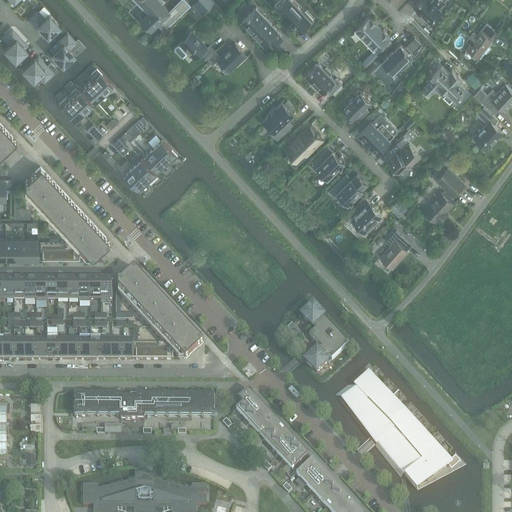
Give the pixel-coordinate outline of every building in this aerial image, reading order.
[(158,0),(134,0),(140,6),(146,0),(154,8),(142,19),(151,29),(157,23),(161,27),(171,16),(168,13),(169,11),(158,0)] [(210,0),(198,0),(193,5),(202,14),(213,3),(210,0)] [(293,24),(300,31),(304,26),(306,28),(313,20),(305,11),(304,13),(291,0),(283,0),(282,0),(277,0),(274,4),(285,15),(282,18),(290,26),(293,24)] [(418,0),(414,4),(417,7),(416,7),(421,12),(422,12),(429,20),(431,19),(432,20),(436,16),(435,15),(440,9),(438,7),(445,0),(418,0)] [(20,5),(16,9),(21,15),(25,10),(20,5)] [(277,31),(278,30),(256,7),(242,20),(264,44),(268,40),(274,45),(283,37),(277,31)] [(37,12),(29,20),(41,33),(44,31),(48,35),(59,25),(48,14),(43,18),(37,12)] [(369,15),(356,28),(377,49),(381,45),(385,49),(392,42),(388,38),(390,36),(389,35),(389,34),(384,28),(383,29),(376,23),(377,22),(371,16),(369,15)] [(468,58),(470,58),(472,57),(474,54),(478,57),(497,32),(486,24),(478,35),(473,31),(466,41),(470,44),(467,49),(465,52),(465,54),(465,56),(466,57),(468,58)] [(9,44),(4,48),(15,60),(26,49),(22,45),(25,43),(12,29),(3,37),(9,44)] [(174,48),(174,50),(181,58),(184,58),(187,55),(187,53),(188,52),(195,59),(201,53),(207,59),(216,51),(210,44),(207,48),(192,31),(179,43),(181,44),(180,45),(177,45),(174,48)] [(69,49),(75,42),(67,34),(54,46),(56,49),(52,53),(62,64),(74,54),(69,49)] [(405,45),(406,46),(404,48),(400,44),(393,51),(392,50),(388,54),(389,55),(382,62),(393,73),(399,66),(402,69),(408,64),(405,61),(411,55),(410,54),(412,52),(415,55),(422,44),(414,36),(405,45)] [(216,51),(207,59),(212,65),(217,60),(228,72),(246,55),(234,42),(220,55),(216,51)] [(34,57),(22,68),(33,79),(38,75),(44,81),(53,73),(40,59),(38,62),(34,57)] [(366,68),(372,62),(367,57),(361,63),(366,68)] [(382,62),(378,58),(366,70),(370,74),(382,62)] [(323,91),(326,88),(332,94),(342,84),(336,77),(334,79),(330,74),(331,73),(326,67),(324,69),(318,62),(306,74),(312,80),(311,81),(317,87),(318,86),(323,91)] [(48,66),(50,68),(53,72),(56,69),(51,63),(48,66)] [(450,72),(445,68),(442,65),(432,76),(433,78),(424,88),(426,90),(425,91),(427,93),(428,92),(430,94),(440,84),(448,92),(443,97),(449,103),(454,98),(456,99),(466,88),(458,81),(461,78),(452,70),(450,72)] [(89,76),(88,77),(104,94),(105,94),(113,86),(97,69),(89,76)] [(90,80),(82,88),(89,96),(95,102),(99,99),(104,94),(88,77),(88,78),(90,80)] [(198,82),(194,77),(189,81),(193,86),(198,82)] [(480,88),(474,95),(481,101),(495,113),(500,107),(502,109),(505,111),(511,103),(511,90),(505,84),(496,93),(492,89),(487,94),(480,88)] [(76,88),(68,96),(84,113),(92,105),(76,88)] [(344,107),(349,112),(346,114),(352,119),(354,117),(359,122),(370,111),(365,106),(371,101),(361,91),(360,90),(354,95),(355,96),(344,107)] [(68,96),(59,104),(75,121),(84,113),(68,96)] [(282,101),(276,107),(275,106),(269,112),(270,113),(264,119),(275,131),(272,134),(277,140),(289,128),(284,123),(294,114),(292,111),(295,108),(288,101),(284,104),(282,101)] [(502,132),(494,124),(498,119),(484,107),(477,114),(486,123),(474,136),(487,149),(502,132)] [(411,117),(404,124),(409,129),(411,128),(417,122),(411,117)] [(365,141),(370,147),(371,146),(377,152),(395,135),(382,122),(377,127),(372,121),(359,134),(365,141)] [(0,123),(0,156),(16,141),(11,136),(0,123)] [(93,123),(87,130),(91,134),(98,128),(93,123)] [(312,125),(310,126),(309,125),(299,136),(294,132),(284,141),(289,146),(285,149),(289,153),(288,153),(290,156),(291,155),(296,160),(304,152),(306,155),(323,139),(314,130),(316,129),(312,125)] [(417,134),(411,128),(409,129),(406,133),(412,140),(417,134)] [(156,134),(149,141),(154,146),(153,147),(169,164),(178,156),(162,139),(161,140),(156,134)] [(399,174),(410,163),(412,165),(421,156),(409,144),(400,152),(400,153),(396,157),(393,155),(387,161),(399,174)] [(153,147),(144,155),(158,170),(166,162),(169,165),(169,164),(153,147)] [(338,156),(333,150),(327,156),(323,152),(313,161),(330,178),(336,173),(334,171),(341,165),(341,166),(343,164),(343,163),(346,160),(340,154),(338,156)] [(141,158),(133,166),(149,183),(157,175),(141,158)] [(133,166),(124,174),(140,191),(149,183),(133,166)] [(40,167),(24,182),(24,187),(72,238),(67,243),(40,243),(40,250),(42,250),(42,259),(79,259),(79,252),(82,249),(91,258),(92,259),(110,242),(105,237),(40,167)] [(447,212),(446,211),(453,203),(449,200),(453,196),(454,196),(465,185),(447,168),(436,180),(445,189),(441,193),(441,192),(424,210),(427,213),(427,214),(426,217),(429,220),(433,219),(433,218),(436,221),(437,220),(439,222),(447,212)] [(352,179),(351,178),(349,181),(344,176),(328,191),(334,197),(338,193),(348,204),(351,201),(352,202),(354,200),(353,199),(362,190),(362,189),(367,184),(357,174),(352,179)] [(18,208),(18,193),(14,193),(14,219),(24,219),(24,208),(18,208)] [(394,199),(391,195),(386,199),(390,203),(394,199)] [(399,200),(390,209),(399,218),(408,208),(399,200)] [(356,209),(359,212),(351,219),(365,233),(382,216),(373,206),(371,207),(365,201),(356,209)] [(391,246),(380,257),(392,268),(408,251),(407,250),(412,245),(407,240),(397,230),(386,242),(391,246)] [(16,238),(5,238),(5,259),(16,259),(16,238)] [(27,238),(16,238),(16,259),(27,259),(27,238)] [(38,238),(27,238),(27,259),(38,259),(38,238)] [(121,280),(118,280),(118,283),(118,288),(166,339),(161,344),(134,344),(134,360),(173,360),(173,353),(176,350),(185,359),(185,360),(204,343),(199,338),(134,268),(121,280)] [(14,280),(3,280),(3,303),(4,303),(4,301),(14,301),(14,280)] [(25,280),(14,280),(14,301),(25,301),(25,280)] [(36,280),(25,280),(25,301),(36,301),(36,303),(36,280)] [(47,280),(36,280),(36,303),(47,303),(47,280)] [(58,280),(47,280),(47,303),(47,301),(58,301),(58,280)] [(69,280),(58,280),(58,301),(69,301),(69,280)] [(79,280),(69,280),(69,301),(79,301),(79,303),(79,280)] [(90,280),(79,280),(79,303),(90,303),(90,280)] [(91,301),(101,301),(101,280),(90,280),(90,303),(91,303),(91,301)] [(101,280),(101,301),(102,301),(102,303),(112,303),(112,280),(101,280)] [(120,314),(120,294),(116,294),(116,320),(126,320),(126,314),(120,314)] [(325,317),(314,305),(302,316),(313,328),(313,327),(316,330),(309,336),(321,349),(318,352),(317,351),(306,362),(317,373),(328,362),(327,361),(330,359),(332,361),(349,345),(323,318),(325,317)] [(292,333),(287,338),(294,345),(299,341),(292,333)] [(14,360),(14,341),(4,341),(4,360),(14,360)] [(25,360),(25,341),(14,341),(14,360),(25,360)] [(36,360),(36,341),(25,341),(25,360),(36,360)] [(47,360),(47,341),(36,341),(36,360),(47,360)] [(58,360),(58,341),(47,341),(47,360),(58,360)] [(69,360),(69,341),(58,341),(58,360),(69,360)] [(80,360),(80,341),(69,341),(69,360),(80,360)] [(90,360),(90,341),(80,341),(80,360),(90,360)] [(101,360),(101,341),(90,341),(90,360),(101,360)] [(112,360),(112,341),(101,341),(101,360),(112,360)] [(123,360),(123,341),(112,341),(112,360),(123,360)] [(134,360),(134,344),(134,341),(123,341),(123,360),(134,360)] [(354,385),(357,388),(343,400),(375,437),(378,434),(380,436),(382,439),(378,443),(407,474),(418,487),(448,461),(368,373),(370,371),(369,371),(354,385)] [(243,404),(236,410),(293,471),(294,469),(298,474),(297,475),(329,510),(330,511),(361,511),(346,495),(341,490),(313,460),(311,461),(307,457),(309,456),(282,426),(272,416),(249,391),(239,400),(243,404)] [(145,417),(145,414),(215,414),(215,396),(137,395),(137,399),(122,399),(122,395),(86,395),(86,413),(121,414),(121,417),(120,417),(120,418),(121,418),(121,421),(145,421),(145,418),(146,418),(146,417),(145,417)] [(10,406),(0,405),(0,455),(7,456),(7,417),(10,417),(10,406)] [(41,415),(41,406),(31,406),(31,415),(41,415)] [(228,428),(231,425),(226,420),(223,423),(228,428)] [(105,426),(105,430),(105,433),(105,435),(121,435),(122,426),(105,426)] [(35,456),(26,456),(26,462),(26,467),(35,467),(35,456)] [(266,463),(263,466),(268,472),(272,468),(266,463)] [(98,485),(83,485),(83,506),(93,506),(93,511),(118,511),(118,509),(134,509),(133,511),(156,511),(156,509),(172,509),(171,511),(196,511),(196,506),(207,506),(207,485),(192,485),(191,490),(155,480),(155,474),(154,474),(153,474),(152,474),(151,474),(150,474),(149,474),(148,474),(148,473),(147,473),(142,473),(135,474),(135,480),(99,490),(98,485)] [(292,490),(287,484),(283,488),(288,494),(292,490)]
